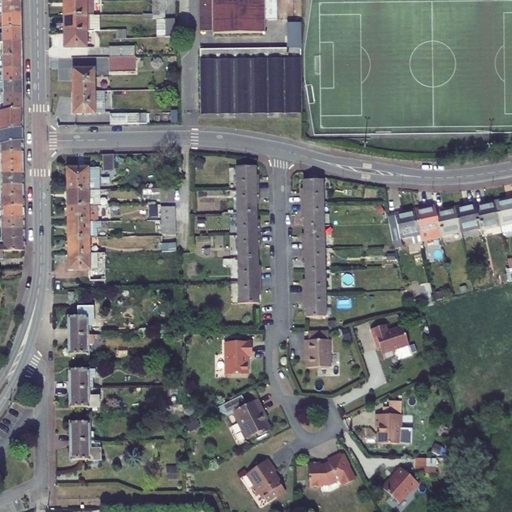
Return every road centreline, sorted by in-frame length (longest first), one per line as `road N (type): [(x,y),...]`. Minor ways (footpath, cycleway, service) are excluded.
road 1 (residential): [(284,398),(270,356),(282,309),(278,149)]
road 2 (residential): [(39,141),(194,138),(278,149)]
road 3 (residential): [(278,149),(407,176),(511,168)]
road 4 (tertiary): [(39,141),(38,294)]
road 5 (tertiary): [(37,0),(39,141)]
road 6 (residential): [(25,356),(41,373),(42,483)]
